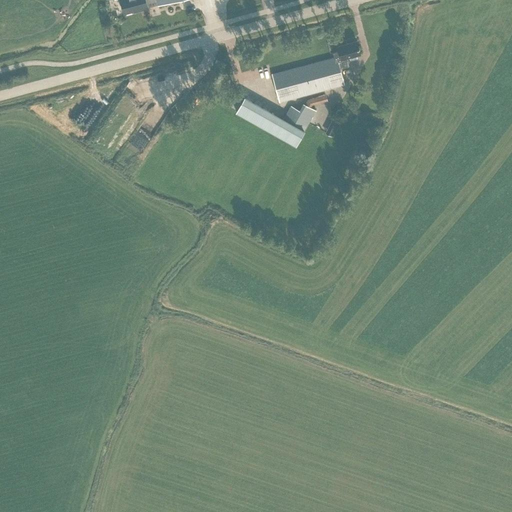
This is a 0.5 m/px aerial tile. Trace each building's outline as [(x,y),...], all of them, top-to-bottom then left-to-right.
[(158,4),(158,5),(176,0),(120,0),(124,14),(139,10),(139,11),(148,9),(147,7),(158,4)] [(357,41),(337,46),(339,51),(333,53),(334,58),(272,74),(279,102),(344,84),(340,68),(349,66),(347,58),(360,55),(357,41)] [(305,104),(303,103),(298,111),(290,106),(283,119),(244,98),(236,113),(283,139),(283,138),(295,145),(315,110),(310,107),(312,104),(326,100),(325,94),(307,99),(305,104)] [(73,110),(82,123),(94,115),(85,102),(73,110)] [(149,120),(158,109),(155,106),(146,118),(149,120)] [(95,141),(107,149),(124,123),(112,115),(95,141)] [(333,117),(330,122),(339,127),(342,121),(333,117)]
